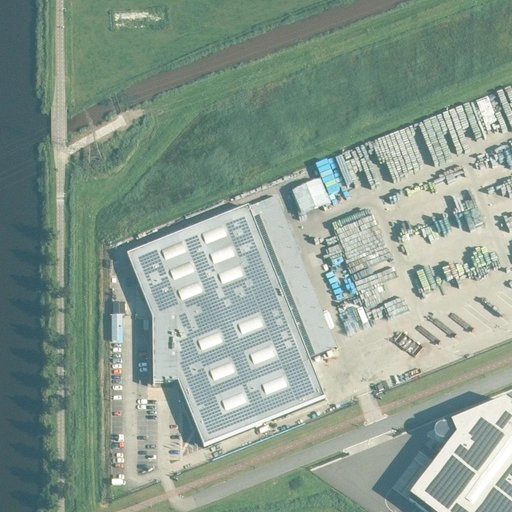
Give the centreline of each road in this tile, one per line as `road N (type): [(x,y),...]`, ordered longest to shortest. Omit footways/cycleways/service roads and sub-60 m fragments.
road 1 (unclassified): [(59,511),(59,0)]
road 2 (unclassified): [(182,506),(511,375)]
